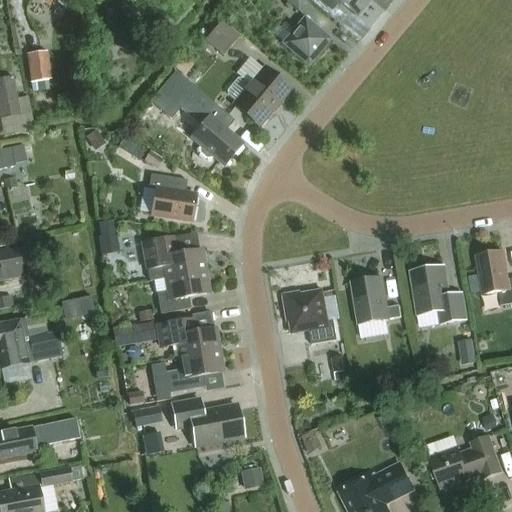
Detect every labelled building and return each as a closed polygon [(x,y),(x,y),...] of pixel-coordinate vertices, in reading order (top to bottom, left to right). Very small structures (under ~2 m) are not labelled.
[(73,0),(39,0),(50,7),(54,0),(55,0),(67,9),(73,0)] [(285,0),(297,9),(304,0),(285,0)] [(336,0),(356,16),(369,0),(317,0),(327,8),(331,4),(334,0),(336,0)] [(309,67),(331,40),(305,18),(283,44),(309,67)] [(221,23),(206,40),(224,55),(238,38),(221,23)] [(47,53),(27,56),(32,84),(52,81),(47,53)] [(289,90),(265,70),(251,86),(242,79),(238,79),(228,91),(228,95),(237,103),(235,105),(260,126),(272,111),(270,110),(277,101),(279,102),(289,90)] [(0,113),(2,123),(21,119),(13,80),(9,81),(7,72),(0,73),(0,113)] [(214,156),(226,166),(243,146),(209,118),(203,113),(211,102),(197,90),(181,109),(201,127),(192,138),(202,146),(200,149),(201,154),(207,159),(212,158),(214,156)] [(97,132),(86,139),(92,149),(103,141),(97,132)] [(12,149),(0,151),(0,171),(15,168),(15,166),(12,149)] [(150,152),(144,162),(157,170),(163,161),(150,152)] [(72,171),(64,172),(65,181),(73,180),(72,171)] [(187,181),(151,175),(149,189),(156,191),(152,216),(193,222),(197,196),(185,194),(187,181)] [(15,180),(3,182),(4,191),(16,189),(15,180)] [(115,222),(99,224),(101,238),(116,235),(115,222)] [(150,282),(166,279),(206,272),(199,235),(144,245),(150,282)] [(34,266),(31,251),(0,257),(0,282),(3,282),(1,272),(34,266)] [(502,307),(511,305),(511,279),(508,280),(504,253),(477,258),(484,296),(500,294),(502,307)] [(440,312),(442,325),(467,321),(463,295),(449,298),(444,270),(413,275),(420,315),(440,312)] [(161,315),(191,310),(189,298),(210,294),(206,272),(166,279),(168,292),(157,294),(161,315)] [(478,277),(468,279),(471,295),(481,293),(478,277)] [(383,279),(352,284),(359,326),(402,319),(400,307),(388,309),(383,279)] [(302,295),(301,293),(284,296),(289,324),(291,324),(293,335),(310,332),(313,346),(338,342),(335,322),(329,323),(324,292),(302,295)] [(152,311),(138,314),(140,324),(153,321),(152,311)] [(45,316),(20,322),(24,340),(49,335),(45,316)] [(193,321),(158,327),(162,348),(178,346),(180,358),(220,351),(216,329),(195,333),(193,321)] [(24,340),(20,322),(0,325),(0,370),(29,365),(24,340)] [(152,327),(133,330),(135,347),(155,343),(152,327)] [(53,360),(63,358),(61,348),(58,333),(49,335),(24,340),(29,365),(53,360)] [(473,342),(459,344),(460,355),(474,353),(473,342)] [(182,371),(166,373),(170,394),(205,388),(203,377),(221,373),(223,373),(220,351),(180,358),(182,371)] [(346,374),(344,359),(333,361),(335,376),(346,374)] [(405,364),(393,374),(401,383),(413,373),(405,364)] [(106,366),(96,367),(98,380),(108,378),(106,366)] [(142,394),(128,396),(129,407),(144,405),(142,394)] [(200,400),(172,405),(177,430),(192,427),(196,447),(239,438),(233,407),(203,413),(200,400)] [(159,407),(133,413),(136,429),(162,423),(159,407)] [(80,440),(76,420),(0,435),(0,461),(37,454),(36,449),(80,440)] [(495,421),(484,425),(487,433),(498,429),(495,421)] [(317,438),(304,445),(309,456),(323,449),(317,438)] [(483,477),(484,481),(503,474),(490,438),(471,445),(473,451),(460,455),(458,450),(431,459),(442,491),(457,486),(458,490),(471,485),(470,481),(483,477)] [(349,511),(389,511),(386,506),(415,492),(401,465),(372,479),(371,477),(340,493),(349,511)] [(246,470),(249,488),(265,485),(262,467),(246,470)] [(40,488),(12,493),(0,495),(0,511),(51,511),(57,511),(53,488),(72,484),(72,483),(83,480),(80,468),(40,476),(42,489),(40,489),(40,488)]
